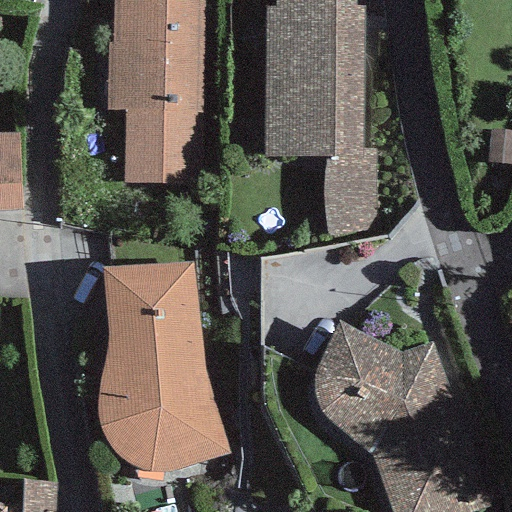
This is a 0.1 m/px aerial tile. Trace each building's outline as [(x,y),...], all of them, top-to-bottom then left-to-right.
[(181,0),(112,0),(107,124),(126,125),(123,195),(203,198),(210,3),(181,1),(181,0)] [(361,0),(259,0),(262,170),(364,168),(361,0)] [(0,223),(19,223),(20,144),(0,143),(0,223)] [(207,404),(192,270),(106,282),(115,385),(95,414),(94,454),(172,489),(239,462),(207,404)] [(344,343),(303,415),(376,469),(396,511),(493,511),(442,374),(344,343)] [(62,511),(62,493),(29,494),(29,511),(62,511)]
